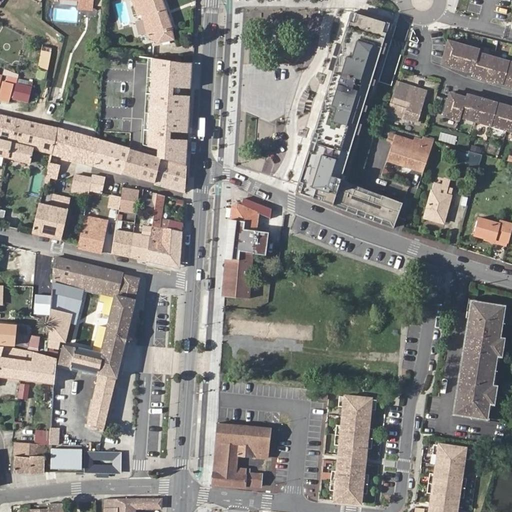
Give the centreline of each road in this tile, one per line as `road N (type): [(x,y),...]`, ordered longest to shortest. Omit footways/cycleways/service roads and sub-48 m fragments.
road 1 (residential): [(511,278),(203,172)]
road 2 (residential): [(182,489),(294,502),(303,409),(224,401)]
road 3 (residential): [(154,271),(140,485)]
road 4 (unknown): [(281,199),(296,86),(314,64),(334,0)]
road 5 (secondary): [(197,281),(182,489)]
road 6 (unknown): [(476,267),(451,412),(482,428)]
road 7 (secondary): [(214,0),(203,172)]
road 8 (residential): [(0,233),(154,271)]
road 9 (residential): [(140,485),(4,495)]
